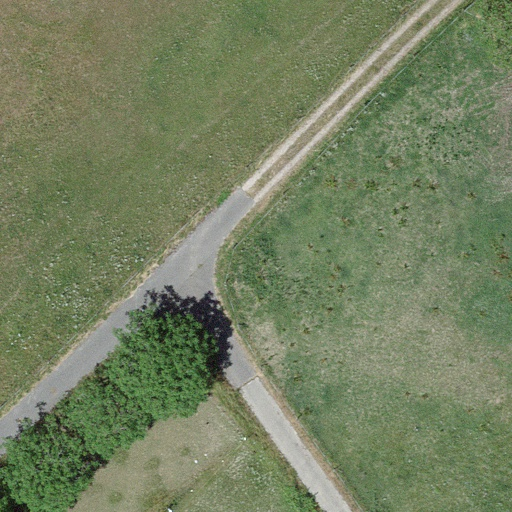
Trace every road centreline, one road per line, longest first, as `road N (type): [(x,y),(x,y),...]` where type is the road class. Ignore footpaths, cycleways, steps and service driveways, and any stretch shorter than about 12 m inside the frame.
road 1 (track): [(0,440),(199,254),(450,0)]
road 2 (track): [(337,511),(175,276)]
